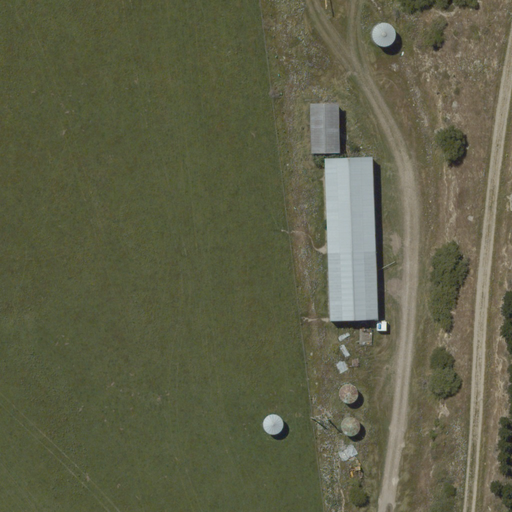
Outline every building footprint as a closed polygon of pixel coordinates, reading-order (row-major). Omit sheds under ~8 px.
[(386,43),(389,42),(391,40),(393,37),(393,34),(393,31),(391,28),(389,26),(386,25),(382,24),(379,25),(377,27),(375,30),(374,33),(374,36),(375,39),(377,41),(380,43),(383,44),(386,43)] [(341,97),(310,98),(311,151),(342,150),(341,97)] [(372,160),(324,162),(329,318),(377,316),(372,160)] [(350,399),(353,398),(355,396),(357,393),(357,390),(357,386),(355,384),(353,381),(349,380),(346,380),(343,381),(341,383),(339,385),(338,388),(338,391),(339,394),(341,397),(344,399),(347,399),(350,399)] [(273,431),(276,429),(279,427),(280,424),(280,421),(280,418),(278,415),(276,413),(273,412),(270,412),(267,412),(264,414),(262,417),(261,420),(261,423),(262,426),(264,428),(267,430),(270,431),(273,431)] [(355,433),(358,432),(361,430),(362,427),(363,424),(362,421),(360,418),(358,416),(355,415),(352,414),(349,415),(346,417),(344,420),(343,423),(343,426),(344,429),(346,431),(349,433),(352,434),(355,433)]
